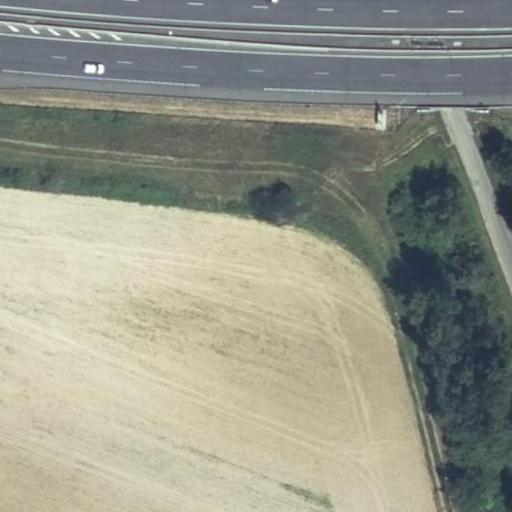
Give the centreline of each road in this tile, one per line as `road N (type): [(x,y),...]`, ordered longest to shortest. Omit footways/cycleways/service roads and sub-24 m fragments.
road 1 (motorway): [(0,52),(324,74),(511,72)]
road 2 (motorway): [(511,10),(132,0)]
road 3 (unclassified): [(511,263),(408,0)]
